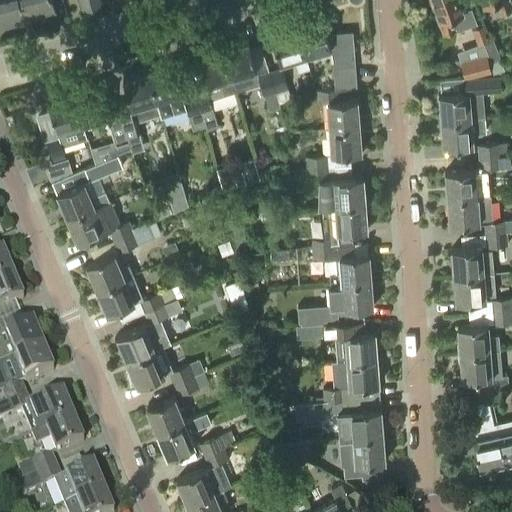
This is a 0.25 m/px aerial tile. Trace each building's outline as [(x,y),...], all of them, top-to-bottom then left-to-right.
[(20,0),(0,0),(0,21),(25,15),(20,0)] [(52,0),(20,0),(25,15),(54,6),(52,0)] [(456,0),(431,0),(443,33),(474,22),(470,9),(461,12),(456,0)] [(508,0),(482,0),(484,4),(496,0),(500,13),(511,9),(508,0)] [(322,19),(296,27),(305,56),(331,48),(333,62),(335,89),(338,88),(356,86),(352,31),(326,33),(322,19)] [(483,25),(472,29),(477,44),(483,42),(490,61),(500,58),(492,38),(488,39),(483,25)] [(296,27),(271,34),(279,63),(290,60),(293,72),(309,68),(305,56),(296,27)] [(248,41),(222,49),(235,91),(245,88),(241,75),(256,70),(248,41)] [(195,94),(201,114),(206,130),(218,126),(210,99),(235,91),(222,49),(196,57),(206,91),(195,94)] [(487,57),(466,61),(469,76),(490,71),(487,57)] [(173,64),(148,72),(161,114),(185,106),(189,118),(201,114),(195,94),(184,97),(173,64)] [(282,68),(270,72),(276,92),(288,88),(282,68)] [(132,113),(120,116),(127,136),(132,153),(144,150),(135,121),(161,114),(148,72),(122,80),(132,113)] [(270,72),(258,75),(264,95),(265,95),(269,109),(280,106),(276,92),(270,72)] [(473,91),(438,93),(440,120),(484,117),(482,91),(505,89),(504,76),(472,79),(473,91)] [(98,87),(73,94),(82,122),(107,115),(98,87)] [(335,89),(317,90),(318,102),(327,101),(329,128),(359,126),(357,99),(338,100),(338,88),(335,89)] [(73,94),(47,102),(56,130),(82,122),(73,94)] [(120,116),(108,120),(114,140),(127,136),(120,116)] [(484,117),(440,120),(442,147),(472,145),(472,133),(486,132),(484,117)] [(359,126),(329,128),(331,155),(361,152),(359,126)] [(58,135),(46,139),(52,159),(64,155),(58,135)] [(507,141),(477,144),(478,157),(511,154),(510,153),(508,153),(507,141)] [(326,154),(305,156),(306,168),(327,167),(326,154)] [(253,155),(215,167),(222,189),(259,177),(253,155)] [(113,169),(108,157),(85,167),(89,178),(96,175),(113,169)] [(306,169),(290,170),(290,179),(307,178),(307,182),(318,181),(318,206),(322,205),(365,202),(363,176),(328,178),(327,167),(306,168),(306,169)] [(474,168),(444,170),(446,198),(476,195),(474,168)] [(83,181),(56,192),(66,217),(107,200),(98,177),(84,182),(83,181)] [(218,193),(204,198),(213,221),(205,224),(211,238),(233,229),(218,193)] [(489,194),(476,195),(446,198),(448,224),(483,221),(484,232),(505,231),(511,230),(511,218),(491,220),(489,194)] [(107,200),(66,217),(77,242),(109,228),(114,239),(133,231),(128,220),(121,223),(111,200),(108,201),(107,200)] [(365,202),(322,205),(323,217),(336,216),(337,231),(367,229),(365,202)] [(236,245),(247,243),(242,222),(232,224),(233,229),(236,245)] [(149,224),(133,231),(114,239),(119,251),(153,236),(149,224)] [(311,236),(304,237),(304,245),(312,245),(333,243),(332,231),(311,233),(311,236)] [(505,231),(484,232),(485,246),(506,244),(505,231)] [(333,243),(312,245),(313,258),(324,257),(326,275),(329,275),(330,282),(371,279),(369,253),(354,254),(353,242),(333,244),(333,243)] [(480,245),(450,247),(452,274),(493,271),(491,248),(481,249),(480,245)] [(0,278),(11,274),(1,251),(0,250),(0,278)] [(113,252),(86,264),(97,289),(132,274),(127,264),(120,267),(113,252)] [(493,271),(452,274),(454,301),(485,298),(484,294),(494,294),(493,271)] [(11,274),(0,278),(0,308),(22,300),(11,274)] [(132,274),(97,289),(107,313),(139,300),(143,310),(162,302),(158,291),(142,298),(132,274)] [(343,308),(308,311),(309,323),(359,319),(358,308),(373,307),(371,279),(330,282),(330,283),(341,282),(343,308)] [(511,296),(489,298),(490,311),(510,309),(511,308),(511,296)] [(510,309),(490,311),(491,323),(511,322),(510,309)] [(359,319),(309,323),(310,334),(319,333),(319,335),(345,333),(347,359),(377,357),(375,330),(360,332),(359,319)] [(0,347),(2,351),(0,352),(0,364),(41,347),(31,322),(0,335),(0,347)] [(486,322),(456,325),(458,351),(499,348),(498,333),(487,334),(486,322)] [(143,324),(116,335),(126,360),(154,349),(143,324)] [(41,347),(0,364),(0,370),(2,376),(10,372),(16,386),(0,393),(5,404),(24,396),(20,385),(52,372),(41,347)] [(499,348),(458,351),(460,378),(476,377),(477,389),(498,388),(498,385),(508,384),(507,374),(501,375),(499,348)] [(154,349),(126,360),(137,385),(164,373),(154,349)] [(324,397),(313,397),(313,400),(368,396),(367,385),(379,384),(377,357),(347,359),(333,361),(335,386),(323,387),(324,397)] [(280,362),(263,366),(270,398),(288,394),(280,362)] [(204,370),(174,382),(179,394),(208,382),(204,370)] [(498,388),(477,389),(478,401),(492,400),(499,400),(498,388)] [(61,394),(34,405),(44,430),(71,418),(61,394)] [(24,396),(5,404),(10,416),(29,408),(24,396)] [(174,396),(146,407),(156,432),(184,420),(174,396)] [(368,396),(313,400),(314,411),(325,411),(325,412),(338,411),(340,438),(383,434),(381,408),(369,409),(368,396)] [(482,426),(470,428),(479,467),(505,461),(496,423),(492,400),(478,401),(482,426)] [(44,430),(30,436),(34,447),(49,441),(55,455),(82,443),(71,418),(44,430)] [(511,418),(496,423),(505,461),(511,459),(511,418)] [(184,420),(156,432),(167,456),(194,445),(184,420)] [(227,431),(199,442),(204,454),(223,445),(232,442),(227,431)] [(339,447),(330,447),(331,465),(345,464),(346,476),(366,475),(365,462),(385,461),(383,434),(340,438),(338,438),(339,447)] [(284,461),(298,456),(297,440),(279,441),(284,461)] [(231,484),(221,460),(228,457),(223,445),(204,454),(208,465),(176,479),(186,503),(213,492),(231,484)] [(50,456),(17,470),(21,481),(54,468),(50,456)] [(22,481),(18,483),(23,495),(52,483),(62,507),(101,490),(91,465),(63,477),(64,477),(59,479),(54,468),(21,481),(22,481)] [(335,498),(312,511),(351,511),(355,510),(341,484),(330,490),(335,498)] [(63,511),(110,511),(101,490),(62,507),(63,511)] [(222,511),(213,492),(186,503),(189,511),(243,511),(242,509),(233,511),(222,511)]
